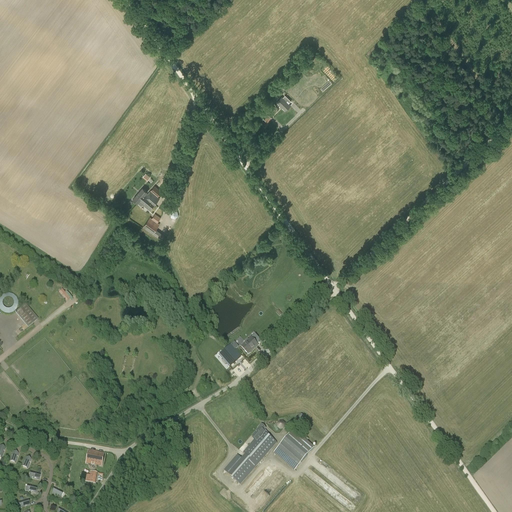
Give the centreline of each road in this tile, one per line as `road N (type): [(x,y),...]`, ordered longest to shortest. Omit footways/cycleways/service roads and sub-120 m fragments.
road 1 (track): [(142,22),(334,290)]
road 2 (track): [(334,290),(494,511)]
road 3 (track): [(334,290),(511,119)]
road 4 (unclassified): [(123,452),(235,382),(272,348)]
road 5 (unclassified): [(123,452),(0,427)]
